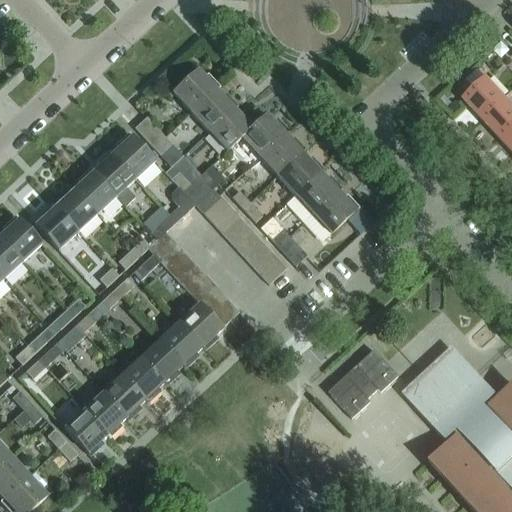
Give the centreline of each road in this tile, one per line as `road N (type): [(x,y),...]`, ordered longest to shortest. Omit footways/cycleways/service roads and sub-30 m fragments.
road 1 (residential): [(433,211),(368,125),(373,108),(468,19)]
road 2 (residential): [(297,337),(433,211)]
